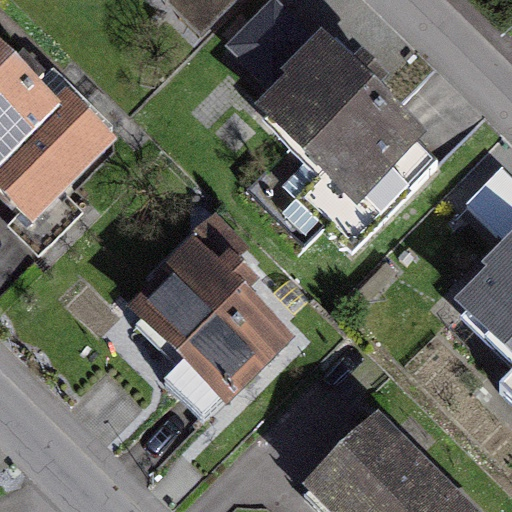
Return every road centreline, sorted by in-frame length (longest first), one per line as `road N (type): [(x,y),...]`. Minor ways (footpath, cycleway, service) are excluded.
road 1 (residential): [(0,406),(107,511)]
road 2 (residential): [(412,0),(511,95)]
